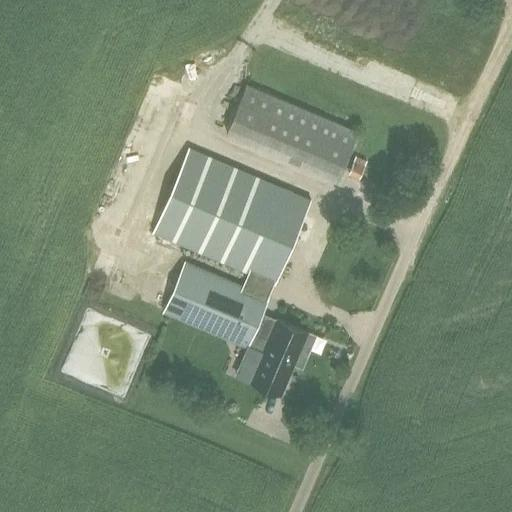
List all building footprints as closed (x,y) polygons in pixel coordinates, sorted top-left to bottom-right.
[(342,169),(359,122),(244,81),(227,128),(342,169)] [(273,283),(274,283),(310,199),(189,148),(153,232),(247,272),(241,285),(184,261),(163,310),(247,346),(248,345),(259,319),(268,298),(266,297),(273,283)] [(398,245),(393,228),(379,232),(384,249),(398,245)] [(111,278),(121,257),(108,251),(98,272),(111,278)] [(92,278),(89,293),(105,296),(108,281),(92,278)] [(94,310),(90,326),(103,330),(108,314),(94,310)] [(273,326),(259,319),(248,345),(263,351),(251,381),(280,393),(292,365),(299,368),(312,338),(275,322),(273,326)] [(82,373),(95,342),(80,336),(67,367),(82,373)] [(121,337),(106,356),(117,364),(132,346),(121,337)]
